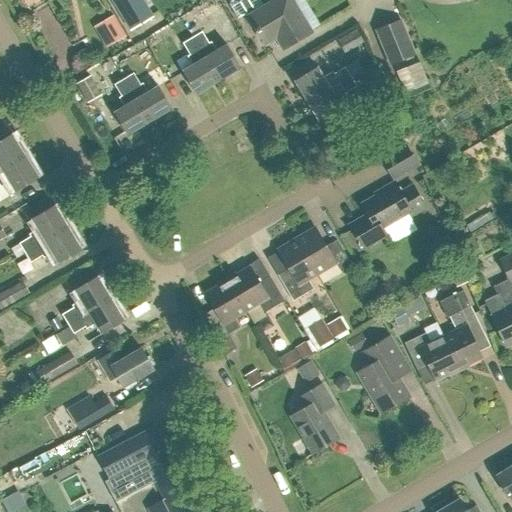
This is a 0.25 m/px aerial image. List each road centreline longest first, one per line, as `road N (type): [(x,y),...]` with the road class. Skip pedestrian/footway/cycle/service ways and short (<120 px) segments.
road 1 (residential): [(157,283),(304,194),(311,173),(270,110),(247,104),(99,192)]
road 2 (residential): [(277,511),(157,283)]
road 3 (residential): [(99,192),(0,29)]
road 4 (residential): [(382,511),(511,436)]
